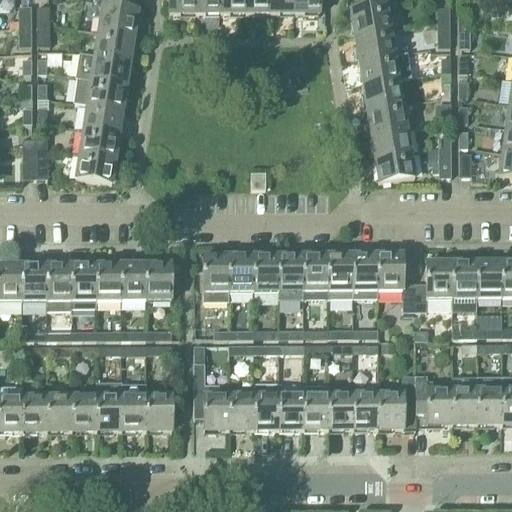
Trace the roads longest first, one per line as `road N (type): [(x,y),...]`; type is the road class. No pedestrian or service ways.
road 1 (residential): [(143,482),(511,484)]
road 2 (residential): [(132,213),(182,230),(327,231),(368,214)]
road 3 (residential): [(334,0),(330,42),(357,196),(368,214)]
road 4 (residential): [(132,213),(157,45),(152,0)]
road 5 (residential): [(143,482),(0,485)]
road 6 (residential): [(368,214),(511,213)]
road 7 (residential): [(0,210),(132,213)]
